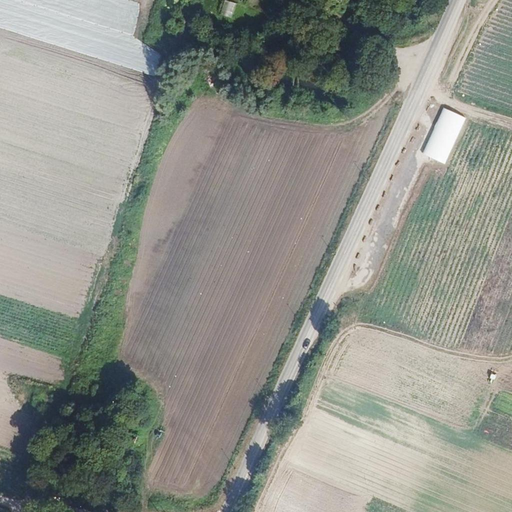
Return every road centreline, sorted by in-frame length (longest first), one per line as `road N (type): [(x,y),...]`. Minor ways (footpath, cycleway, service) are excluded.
road 1 (secondary): [(456,0),(220,511)]
road 2 (track): [(20,507),(104,304),(118,219),(196,0)]
road 3 (track): [(301,0),(425,70)]
road 4 (track): [(511,386),(460,511)]
